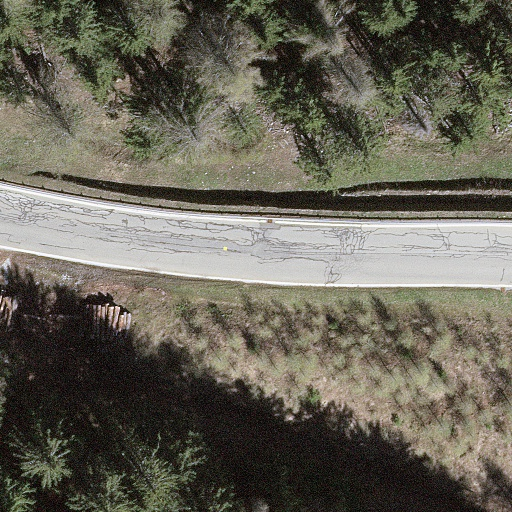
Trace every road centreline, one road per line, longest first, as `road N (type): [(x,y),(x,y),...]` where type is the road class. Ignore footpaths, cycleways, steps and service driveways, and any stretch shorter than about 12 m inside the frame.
road 1 (track): [(0,254),(43,325),(88,366),(322,444),(472,511)]
road 2 (tertiary): [(0,217),(236,247),(511,255)]
